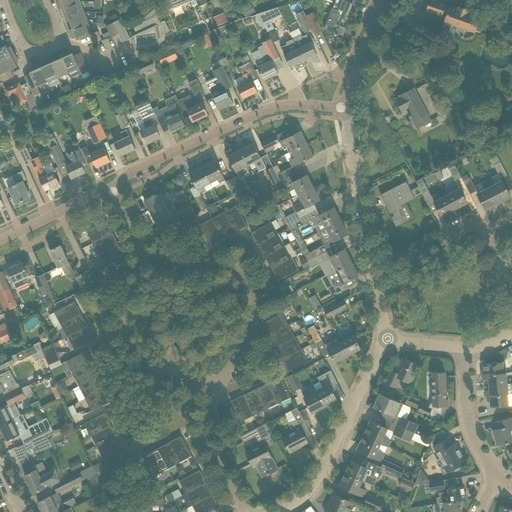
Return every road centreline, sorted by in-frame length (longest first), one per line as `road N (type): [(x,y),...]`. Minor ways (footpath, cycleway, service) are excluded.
road 1 (unclassified): [(113,189),(130,173),(266,109),(344,107)]
road 2 (unclassified): [(383,339),(344,107)]
road 3 (residential): [(221,384),(253,303),(238,271),(148,258)]
road 4 (unclassified): [(281,511),(321,478),(383,339)]
road 5 (residential): [(148,258),(127,321),(131,343),(221,384)]
road 6 (residential): [(245,511),(203,433),(221,384)]
road 7 (residential): [(497,478),(471,440),(463,348)]
road 8 (residential): [(46,0),(57,39),(35,52),(22,47),(3,0)]
road 9 (unclassified): [(0,240),(113,189)]
